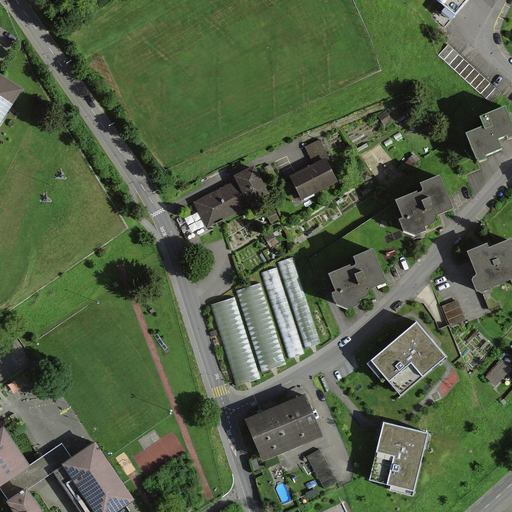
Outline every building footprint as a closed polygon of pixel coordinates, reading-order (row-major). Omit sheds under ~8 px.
[(467,0),(433,0),(453,17),(467,0)] [(0,75),(0,127),(13,107),(24,91),(0,75)] [(466,137),(478,165),(485,162),(484,159),(501,152),(497,144),(507,139),(508,142),(511,140),(511,127),(504,109),(479,120),(483,130),(466,137)] [(329,158),(291,177),(301,197),(339,178),(329,158)] [(192,202),(204,227),(252,205),(250,203),(269,194),(256,167),(235,177),(237,181),(192,202)] [(420,191),(398,200),(405,217),(401,218),(406,229),(417,234),(428,230),(426,225),(436,221),(439,213),(456,206),(443,174),(424,182),(427,190),(421,192),(420,191)] [(490,243),(470,251),(479,274),(476,275),(473,279),(478,291),(482,293),(491,289),(490,287),(511,278),(511,238),(491,247),(490,243)] [(353,263),(331,272),(338,289),(335,290),(339,301),(350,306),(361,301),(359,297),(370,293),(372,285),(389,278),(376,246),(357,254),(360,261),(354,264),(353,263)] [(295,257),(279,262),(305,347),(321,342),(295,257)] [(278,267),(262,272),(288,357),(304,352),(278,267)] [(262,282),(237,290),(262,371),(287,364),(262,282)] [(235,297),(211,304),(235,385),(260,378),(235,297)] [(460,300),(443,304),(449,325),(465,321),(460,300)] [(416,323),(371,360),(401,395),(446,358),(416,323)] [(497,386),(511,369),(511,367),(502,358),(486,376),(497,386)] [(304,399),(248,422),(264,461),(320,438),(304,399)] [(384,423),(371,481),(391,486),(390,491),(413,496),(427,432),(384,423)] [(0,486),(31,465),(5,427),(0,430),(0,486)] [(72,458),(54,471),(82,511),(121,511),(136,502),(96,443),(72,458)] [(0,486),(0,488),(9,501),(27,489),(44,477),(54,471),(72,458),(63,444),(50,452),(31,465),(0,486)] [(324,488),(337,481),(322,449),(308,455),(324,488)] [(43,511),(27,489),(9,501),(15,511),(43,511)]
